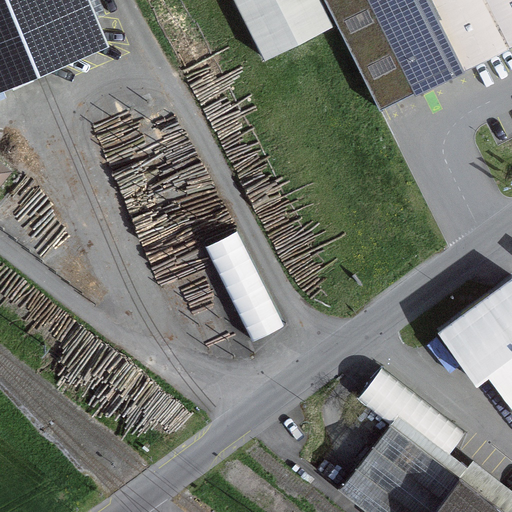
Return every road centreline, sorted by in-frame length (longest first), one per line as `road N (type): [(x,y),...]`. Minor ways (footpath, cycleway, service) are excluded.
road 1 (residential): [(279,399),(116,334),(0,241)]
road 2 (residential): [(511,221),(279,399)]
road 3 (residential): [(279,399),(125,511)]
